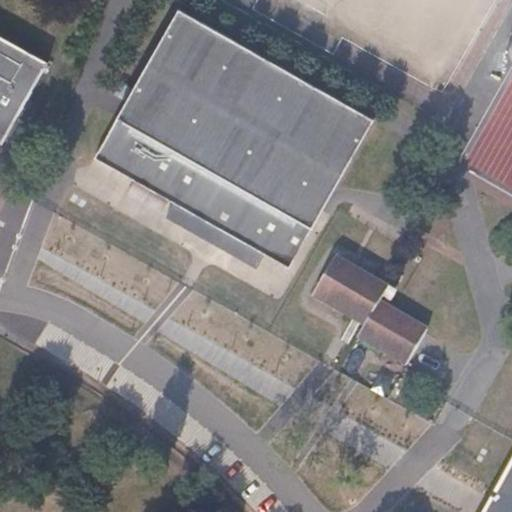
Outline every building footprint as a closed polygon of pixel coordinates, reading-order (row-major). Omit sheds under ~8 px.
[(366,122),(173,8),(85,155),(164,201),(214,231),(206,244),(248,268),(255,255),(279,269),(366,122)] [(46,65),(0,38),(0,138),(1,140),(46,65)] [(164,201),(157,215),(206,244),(214,231),(164,201)] [(385,292),(332,262),(310,302),(363,332),(356,343),(404,370),(425,333),(377,307),(385,292)] [(408,451),(426,414),(358,382),(340,419),(408,451)] [(511,511),(511,463),(486,510),(485,511),(511,511)]
